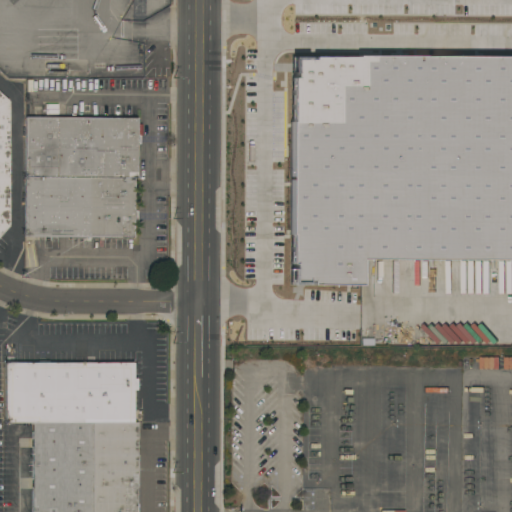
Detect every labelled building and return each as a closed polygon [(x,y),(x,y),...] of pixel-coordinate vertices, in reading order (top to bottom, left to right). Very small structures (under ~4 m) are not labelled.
[(511,57),(289,58),(289,286),(360,286),(360,259),(511,258),(511,57)] [(0,93),(9,101),(9,225),(0,235),(0,93)] [(25,178),(25,117),(136,118),(136,124),(141,124),(141,136),(140,136),(140,144),(136,144),(136,178),(133,178),(25,178)] [(133,211),(136,211),(136,222),(132,222),(132,238),(24,237),(25,178),(133,178),(133,211)] [(100,362),(131,362),(132,324),(101,324),(100,362)] [(96,334),(96,325),(72,325),(72,335),(96,334)] [(511,357),(511,369),(479,369),(479,357),(511,357)] [(97,424),(91,424),(32,423),(5,423),(5,363),(132,363),(132,379),(136,379),(136,390),(132,390),(132,424),(97,424)] [(32,511),(32,423),(91,424),(91,511),(32,511)] [(136,424),(136,511),(91,511),(91,424),(97,424),(132,424),(136,424)]
